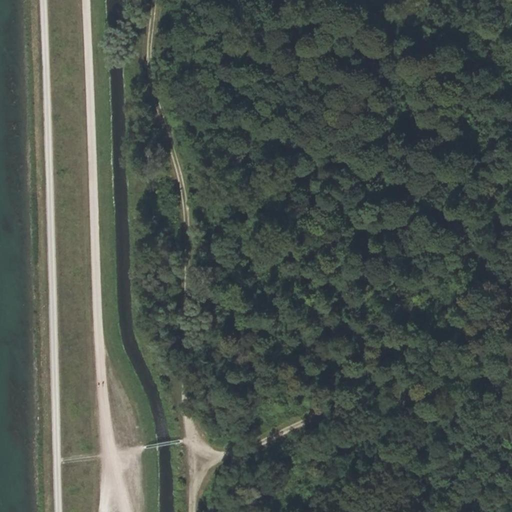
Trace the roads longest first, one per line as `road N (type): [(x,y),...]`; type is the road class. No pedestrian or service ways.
road 1 (track): [(56,511),(38,0)]
road 2 (track): [(84,0),(110,455)]
road 3 (track): [(148,0),(149,95),(176,182),(187,412),(196,437)]
road 4 (track): [(196,437),(212,452),(243,450),(415,378),(511,383)]
